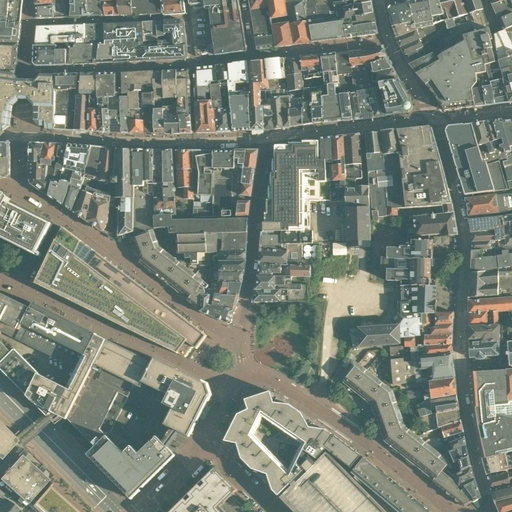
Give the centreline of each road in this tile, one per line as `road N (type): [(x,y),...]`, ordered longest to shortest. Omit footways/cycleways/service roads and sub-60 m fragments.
road 1 (residential): [(450,511),(375,449),(270,380),(242,378),(229,387)]
road 2 (residential): [(0,274),(229,387)]
road 3 (primary): [(0,394),(114,511)]
road 4 (unknown): [(359,511),(305,461),(283,478),(310,511)]
